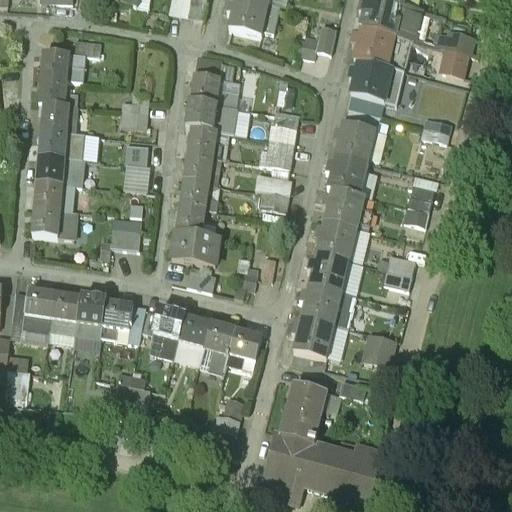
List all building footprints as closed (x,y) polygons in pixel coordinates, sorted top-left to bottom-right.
[(9,1),(0,0),(0,12),(9,12),(9,1)] [(48,0),(38,0),(39,11),(49,11),(48,0)] [(71,0),(48,0),(49,11),(71,11),(71,0)] [(139,0),(105,0),(103,11),(137,16),(139,0)] [(170,0),(166,18),(181,21),(185,0),(170,0)] [(207,4),(187,0),(185,0),(181,21),(203,26),(207,4)] [(271,0),(237,0),(237,3),(269,10),(271,0)] [(404,0),(369,0),(369,3),(402,11),(404,0)] [(269,10),(237,3),(235,12),(230,11),(227,21),(233,22),(230,36),(261,43),(269,10)] [(402,11),(369,3),(366,12),(361,11),(359,21),(364,22),(361,35),(394,43),(414,47),(422,16),(402,11)] [(337,36),(322,33),(319,43),(316,57),(332,60),(337,36)] [(394,43),(361,35),(359,43),(354,42),(351,52),(356,53),(353,67),(358,69),(358,68),(391,76),(403,79),(411,47),(394,43)] [(436,39),(434,52),(472,61),(476,44),(450,38),(448,42),(436,39)] [(319,43),(307,40),(303,61),(315,64),(316,57),(319,43)] [(292,59),(303,61),(306,45),(296,43),(292,59)] [(76,46),(75,57),(100,58),(100,46),(76,46)] [(467,61),(444,56),(439,77),(462,83),(467,61)] [(69,61),(44,59),(42,85),(67,87),(69,61)] [(391,76),(358,68),(358,69),(356,77),(351,76),(349,86),(354,88),(350,101),(383,109),(391,76)] [(218,86),(193,83),(189,109),(215,112),(218,86)] [(67,87),(42,85),(39,112),(43,112),(43,111),(64,113),(65,113),(67,87)] [(133,107),(123,107),(123,133),(149,133),(150,98),(133,98),(133,107)] [(383,109),(350,101),(346,117),(379,125),(383,109)] [(215,112),(189,109),(186,136),(190,136),(190,135),(211,138),(215,112)] [(64,113),(43,111),(43,112),(41,138),(66,140),(68,113),(65,113),(64,113)] [(274,129),(298,132),(299,120),(276,117),(274,129)] [(379,125),(346,117),(343,129),(375,137),(376,137),(379,125)] [(452,131),(426,124),(424,134),(450,141),(452,131)] [(343,129),(342,129),(340,139),(335,138),(332,148),(338,149),(335,162),(367,170),(375,137),(343,129)] [(295,135),(272,132),(270,147),(293,150),(295,135)] [(450,141),(424,134),(422,143),(448,150),(450,141)] [(211,138),(190,135),(190,136),(187,161),(212,165),(216,138),(211,138)] [(66,140),(41,138),(39,163),(64,166),(81,167),(84,141),(66,140)] [(293,150),(270,147),(266,173),(290,176),(293,150)] [(147,198),(152,152),(129,149),(123,195),(147,198)] [(212,165),(187,161),(183,187),(208,191),(212,165)] [(367,170),(335,162),(333,170),(328,169),(325,180),(330,181),(327,194),(332,196),(360,202),(367,170)] [(64,166),(39,163),(36,189),(61,192),(64,166)] [(208,191),(183,187),(179,213),(205,216),(208,191)] [(61,192),(36,189),(34,216),(59,218),(61,192)] [(435,196),(413,190),(408,213),(429,218),(435,196)] [(360,202),(332,196),(330,203),(325,202),(323,213),(328,214),(325,228),(357,236),(365,203),(360,202)] [(205,216),(179,213),(176,238),(201,242),(205,216)] [(59,218),(34,216),(31,242),(73,246),(75,219),(59,218)] [(141,229),(112,227),(110,255),(138,257),(141,229)] [(357,236),(325,228),(323,236),(317,235),(315,245),(320,247),(317,260),(349,268),(357,236)] [(201,242),(176,238),(175,240),(175,239),(171,266),(215,272),(219,245),(201,242)] [(349,268),(317,260),(315,269),(309,268),(307,278),(312,280),(309,292),(342,300),(349,268)] [(416,266),(391,260),(387,277),(412,283),(416,266)] [(262,283),(271,285),(276,265),(267,263),(262,283)] [(237,265),(236,303),(255,303),(256,277),(248,276),(249,265),(237,265)] [(216,282),(189,276),(186,292),(212,298),(216,282)] [(412,283),(387,277),(384,290),(409,296),(412,283)] [(342,300),(309,292),(307,299),(302,298),(300,309),(305,310),(302,324),(334,331),(342,300)] [(55,300),(28,296),(24,322),(51,326),(55,300)] [(80,304),(55,300),(51,326),(49,337),(50,337),(50,335),(75,339),(80,304)] [(106,308),(80,304),(75,339),(90,341),(89,343),(101,345),(106,308)] [(133,311),(106,308),(101,345),(139,350),(146,315),(132,313),(133,311)] [(185,323),(159,316),(158,320),(152,342),(150,350),(163,353),(165,344),(179,347),(185,323)] [(147,318),(141,339),(152,342),(158,320),(147,318)] [(210,329),(185,323),(179,347),(203,354),(204,354),(210,329)] [(334,331),(302,324),(300,331),(295,330),(292,340),(297,342),(294,356),(326,364),(334,331)] [(235,336),(210,329),(204,354),(203,354),(199,372),(224,378),(229,360),(235,336)] [(261,342),(235,336),(229,360),(255,367),(261,342)] [(395,346),(370,340),(364,365),(389,371),(395,346)] [(10,347),(0,346),(0,376),(7,377),(8,368),(10,347)] [(21,369),(8,368),(7,377),(21,379),(22,368),(21,369)] [(21,379),(7,377),(6,386),(26,388),(27,379),(21,379)] [(132,382),(119,380),(117,391),(130,394),(132,382)] [(145,385),(132,382),(130,394),(143,396),(145,385)] [(362,407),(365,394),(342,388),(339,401),(362,407)] [(117,391),(110,390),(106,414),(125,417),(130,394),(117,391)] [(295,390),(282,441),(313,449),(326,398),(295,390)] [(143,396),(130,394),(125,417),(145,421),(150,397),(143,396)] [(344,403),(326,398),(321,420),(338,425),(344,403)] [(217,423),(216,442),(236,443),(237,425),(217,423)] [(354,460),(313,449),(282,441),(275,439),(259,501),(299,511),(303,494),(368,511),(382,458),(356,451),(354,460)]
